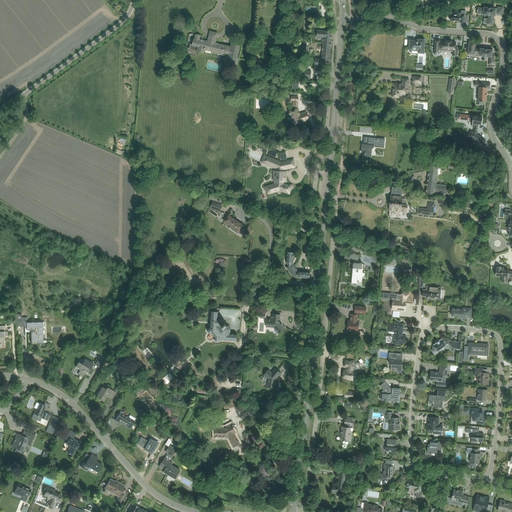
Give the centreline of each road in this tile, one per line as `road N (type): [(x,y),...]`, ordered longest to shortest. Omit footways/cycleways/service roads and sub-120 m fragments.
road 1 (unclassified): [(303,511),(336,198),(327,195)]
road 2 (tertiary): [(293,511),(327,195)]
road 3 (unclassified): [(500,350),(492,332),(422,333),(410,458),(441,474)]
road 4 (residential): [(388,19),(501,41),(491,129),(511,169)]
road 5 (residential): [(198,511),(151,490),(67,398),(29,379)]
road 6 (tertiary): [(327,195),(342,18)]
road 7 (unclassified): [(0,108),(111,29),(134,0)]
road 8 (track): [(0,198),(136,269)]
road 9 (unclassified): [(500,350),(488,480)]
